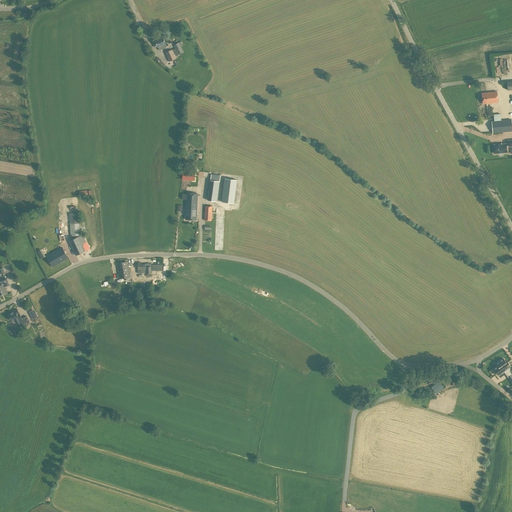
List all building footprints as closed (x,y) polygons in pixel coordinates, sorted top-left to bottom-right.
[(155,41),(156,42),(153,43),(155,48),(158,46),(159,51),(167,47),(166,44),(163,37),(155,41)] [(169,62),(174,60),(176,65),(179,64),(176,59),(176,58),(175,56),(178,55),(184,52),(181,47),(183,46),(181,41),(174,45),(175,48),(172,50),(172,49),(165,53),(169,62)] [(166,65),(159,57),(156,58),(159,62),(164,67),(166,65)] [(498,103),(497,91),(482,93),(483,104),(498,103)] [(494,115),(494,121),(492,121),(493,133),(511,131),(511,120),(511,119),(501,120),(501,114),(494,115)] [(494,153),(499,153),(499,154),(499,155),(500,155),(501,155),(502,154),(503,153),(507,152),(506,144),(494,145),(494,153)] [(199,173),(187,171),(186,180),(198,181),(199,173)] [(220,175),(211,174),(210,180),(207,200),(217,202),(220,182),(220,181),(220,175)] [(222,202),(234,203),(237,179),(225,178),(222,202)] [(187,194),(186,199),(185,219),(196,220),(198,194),(187,193),(187,194)] [(79,212),(69,213),(71,236),(80,235),(79,212)] [(80,236),(70,241),(69,241),(76,255),(90,248),(83,235),(80,236)] [(68,258),(62,248),(47,257),(53,267),(68,258)] [(117,263),(119,273),(120,279),(126,278),(126,281),(131,280),(128,262),(117,263)] [(151,273),(151,270),(163,270),(163,265),(151,265),(151,264),(146,264),(147,273),(151,273)] [(9,286),(6,279),(0,280),(0,282),(1,285),(0,284),(0,295),(7,293),(5,287),(9,286)] [(150,299),(149,289),(140,290),(140,300),(150,299)] [(8,314),(12,321),(14,320),(16,323),(18,322),(21,328),(29,324),(27,320),(29,320),(27,316),(23,318),(24,319),(22,319),(21,317),(17,309),(17,310),(8,314)] [(511,367),(511,366),(510,363),(508,364),(504,358),(496,364),(497,366),(493,369),(499,376),(504,372),(508,377),(511,374),(511,367)]
